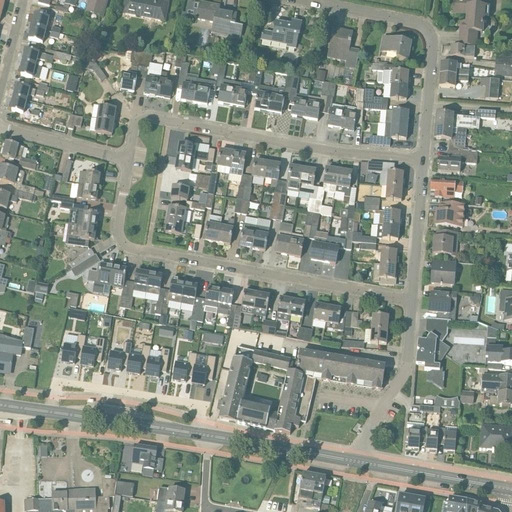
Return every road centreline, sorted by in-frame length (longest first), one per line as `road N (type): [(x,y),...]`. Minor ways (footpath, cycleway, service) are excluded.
road 1 (residential): [(409,295),(126,248),(116,225),(129,163)]
road 2 (residential): [(129,163),(143,116),(423,159)]
road 3 (residential): [(423,159),(432,68),(424,30),(294,0)]
road 4 (secondary): [(207,436),(0,405)]
road 5 (secondary): [(365,462),(207,436)]
road 6 (secondary): [(511,489),(365,462)]
road 7 (residential): [(409,295),(423,159)]
road 8 (residential): [(129,163),(0,122)]
